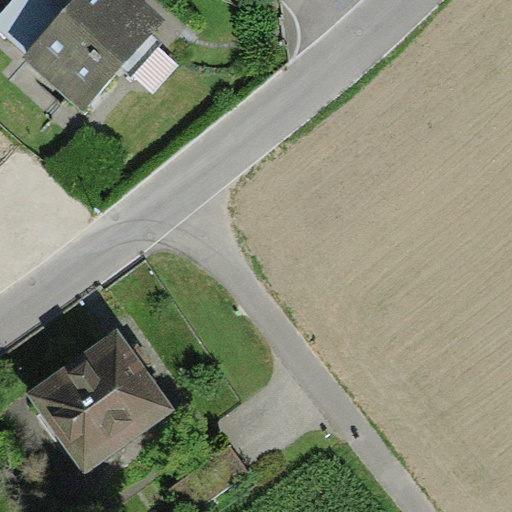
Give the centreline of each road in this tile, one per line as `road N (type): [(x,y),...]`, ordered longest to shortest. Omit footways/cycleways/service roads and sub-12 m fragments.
road 1 (residential): [(353,39),(170,197),(0,320)]
road 2 (track): [(412,511),(335,414)]
